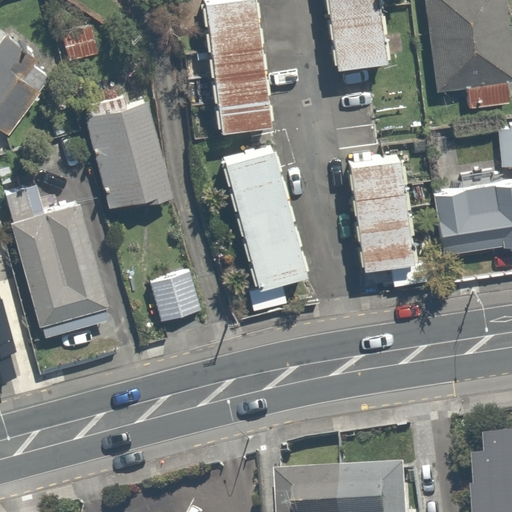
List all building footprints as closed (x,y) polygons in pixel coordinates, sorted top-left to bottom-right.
[(202,0),(220,129),(276,122),(260,0),(202,0)] [(384,0),(328,0),(337,68),(393,61),(384,0)] [(425,0),(435,88),(466,85),(468,108),(504,104),(502,86),(511,85),(502,0),(425,0)] [(96,22),(63,30),(70,58),(103,50),(96,22)] [(0,34),(0,132),(5,137),(52,73),(0,34)] [(118,89),(82,98),(109,208),(178,191),(154,95),(122,103),(118,89)] [(511,118),(497,120),(500,163),(511,162),(511,118)] [(277,141),(223,154),(256,287),(311,273),(277,141)] [(366,288),(399,285),(397,263),(424,261),(414,155),(353,161),(366,288)] [(511,175),(439,185),(447,252),(511,244),(511,175)] [(38,181),(0,191),(0,196),(39,336),(119,314),(85,193),(45,204),(38,181)] [(192,268),(150,282),(164,322),(206,307),(192,268)] [(0,295),(0,374),(13,370),(6,347),(14,345),(0,295)] [(418,511),(417,470),(278,474),(279,511),(418,511)]
